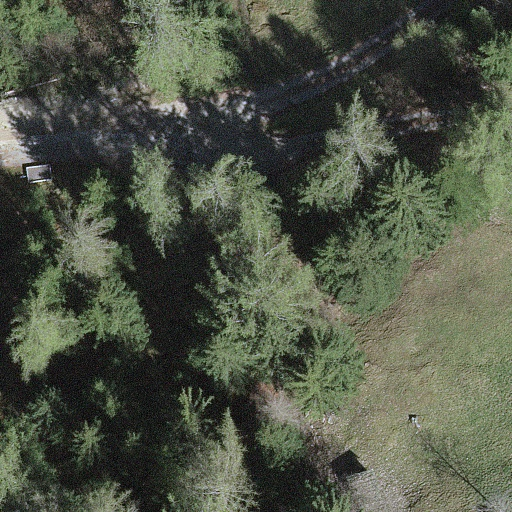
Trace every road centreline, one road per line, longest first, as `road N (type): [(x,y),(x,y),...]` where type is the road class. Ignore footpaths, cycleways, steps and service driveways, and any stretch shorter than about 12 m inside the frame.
road 1 (track): [(157,148),(488,0)]
road 2 (track): [(511,111),(157,148)]
road 3 (track): [(157,148),(0,170)]
